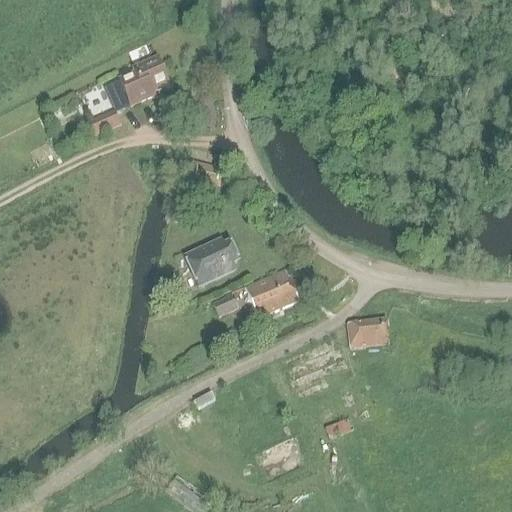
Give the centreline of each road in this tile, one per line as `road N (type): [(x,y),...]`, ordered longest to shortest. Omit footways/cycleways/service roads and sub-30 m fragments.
road 1 (unclassified): [(511,291),(372,276),(320,248),(278,205),(236,141),(229,0)]
road 2 (track): [(372,276),(325,331),(158,411),(15,511)]
road 3 (track): [(236,141),(126,142),(0,203)]
